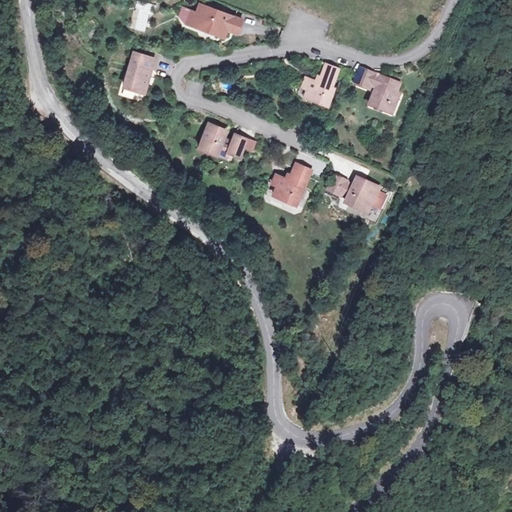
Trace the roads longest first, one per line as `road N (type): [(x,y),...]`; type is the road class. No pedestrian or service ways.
road 1 (tertiary): [(23,0),(32,64),(54,114),(90,152),(242,267),(267,323),(275,416),(289,436),(338,444),(381,427),(413,393),(425,311),(443,303),(454,309),(452,354),(432,410),(407,461),(363,511)]
road 2 (residential): [(307,146),(198,103),(176,81),(181,66),(284,49),(396,63),(431,42),(454,0)]
